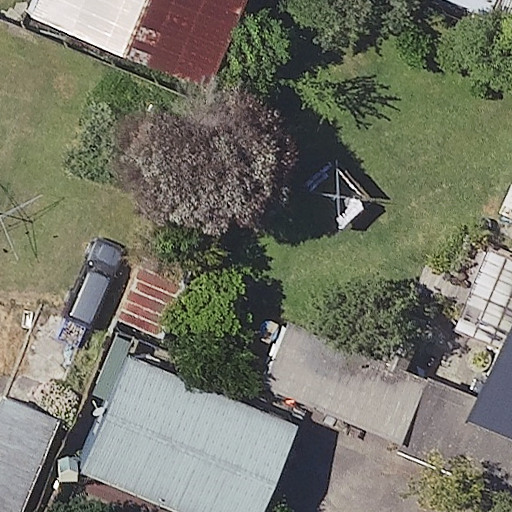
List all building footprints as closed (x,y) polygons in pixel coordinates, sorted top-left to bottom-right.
[(24,0),(189,69),(217,0),(24,0)] [(511,0),(457,0),(511,22),(511,0)] [(278,315),(252,374),(502,483),(511,460),(511,223),(461,341),(414,321),(394,366),(278,315)] [(241,511),(283,409),(110,339),(62,457),(198,511),(241,511)] [(0,374),(0,511),(3,511),(10,494),(24,499),(61,396),(0,374)]
